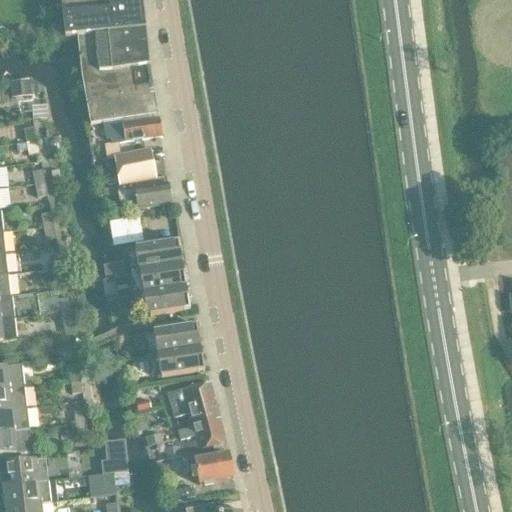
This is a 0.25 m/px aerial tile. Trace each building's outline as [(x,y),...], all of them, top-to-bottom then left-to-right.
[(78,40),(143,33),(143,32),(145,32),(141,0),(60,0),(65,41),(78,39),(78,40)] [(87,102),(153,91),(149,68),(145,33),(143,33),(78,40),(83,79),(87,102)] [(29,81),(11,82),(12,98),(30,97),(29,81)] [(153,91),(87,102),(91,127),(108,124),(122,122),(157,117),(153,91)] [(108,124),(102,125),(105,143),(110,142),(111,147),(118,146),(162,140),(159,122),(123,127),(122,122),(108,124)] [(34,131),(24,133),(26,145),(36,143),(34,131)] [(36,143),(26,145),(26,146),(28,153),(28,158),(39,156),(36,143)] [(26,146),(16,147),(17,154),(28,153),(26,146)] [(111,147),(104,148),(106,162),(113,161),(115,175),(117,183),(118,190),(135,187),(136,193),(167,188),(166,180),(157,182),(154,167),(151,153),(123,158),(120,159),(118,146),(111,147)] [(35,188),(45,186),(42,173),(32,175),(35,188)] [(59,173),(51,174),(53,184),(61,182),(59,173)] [(45,186),(35,188),(37,200),(47,198),(45,186)] [(103,193),(106,209),(119,207),(119,208),(129,207),(128,203),(136,201),(138,214),(171,209),(167,188),(136,193),(135,187),(118,190),(103,193)] [(503,255),(511,254),(511,212),(499,214),(503,255)] [(43,230),(53,228),(51,215),(41,217),(43,230)] [(114,223),(106,224),(111,248),(140,243),(137,226),(115,229),(114,223)] [(53,228),(43,230),(46,243),(56,241),(53,228)] [(139,275),(182,267),(178,244),(135,251),(139,275)] [(52,273),(62,271),(59,258),(49,260),(52,273)] [(103,265),(104,276),(108,276),(123,274),(122,263),(107,265),(103,265)] [(142,297),(186,290),(182,267),(139,275),(142,297)] [(62,271),(52,273),(54,285),(64,283),(62,271)] [(0,300),(10,299),(8,278),(0,278),(0,300)] [(186,290),(142,297),(146,320),(189,313),(186,290)] [(0,322),(14,321),(11,300),(10,300),(10,299),(0,300),(0,322)] [(60,315),(70,313),(68,300),(58,302),(60,315)] [(70,313),(60,315),(63,328),(73,326),(70,313)] [(0,344),(3,344),(16,343),(14,321),(0,322),(0,344)] [(157,358),(200,351),(196,327),(153,335),(157,358)] [(200,351),(157,358),(160,381),(204,374),(200,351)] [(0,392),(24,390),(21,368),(0,370),(0,392)] [(68,371),(70,384),(80,383),(79,370),(68,371)] [(71,397),(82,396),(80,383),(70,384),(71,397)] [(167,396),(170,406),(171,410),(185,407),(214,400),(210,385),(167,396)] [(0,414),(26,411),(24,390),(0,392),(0,414)] [(126,399),(124,399),(128,415),(129,415),(150,410),(147,397),(134,400),(133,397),(126,399)] [(187,414),(189,422),(217,415),(214,400),(185,407),(171,410),(174,418),(187,414)] [(0,435),(29,432),(26,411),(0,414),(0,435)] [(75,427),(85,426),(84,413),(73,414),(75,427)] [(180,443),(194,439),(222,432),(217,415),(189,422),(191,430),(178,433),(180,443)] [(85,426),(75,427),(76,440),(87,439),(85,426)] [(29,432),(0,435),(0,458),(31,455),(29,432)] [(222,432),(194,439),(195,444),(181,448),(184,458),(198,453),(226,446),(222,432)] [(160,437),(146,440),(148,449),(162,446),(160,437)] [(179,450),(165,453),(167,463),(181,460),(179,450)] [(199,488),(203,487),(204,489),(213,487),(213,485),(233,481),(228,457),(197,463),(196,457),(184,459),(188,475),(196,473),(199,488)] [(3,489),(48,484),(45,462),(0,467),(1,472),(0,472),(0,482),(2,483),(3,489)] [(101,465),(102,477),(113,476),(111,463),(101,465)] [(102,477),(88,479),(90,499),(115,496),(114,489),(113,476),(102,477)] [(6,511),(40,507),(40,506),(50,505),(48,484),(3,489),(4,496),(1,496),(2,506),(5,506),(6,511)] [(173,492),(176,507),(197,503),(194,488),(173,492)]
